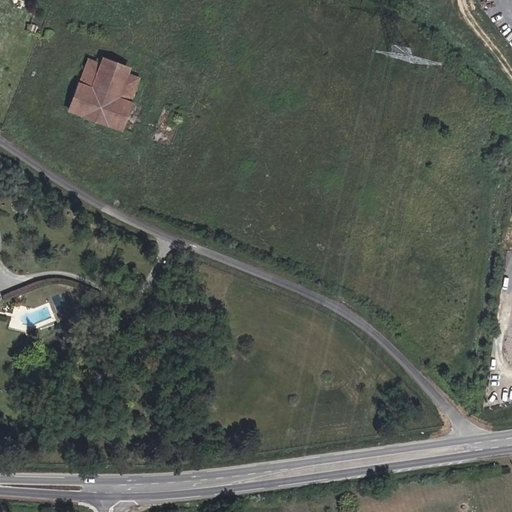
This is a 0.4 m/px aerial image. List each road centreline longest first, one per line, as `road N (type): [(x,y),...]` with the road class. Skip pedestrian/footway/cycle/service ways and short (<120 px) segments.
road 1 (unclassified): [(0,142),(106,209),(353,316),(477,437)]
road 2 (secondary): [(227,480),(480,454)]
road 3 (secondary): [(477,437),(227,480)]
road 4 (secondary): [(122,488),(0,480)]
